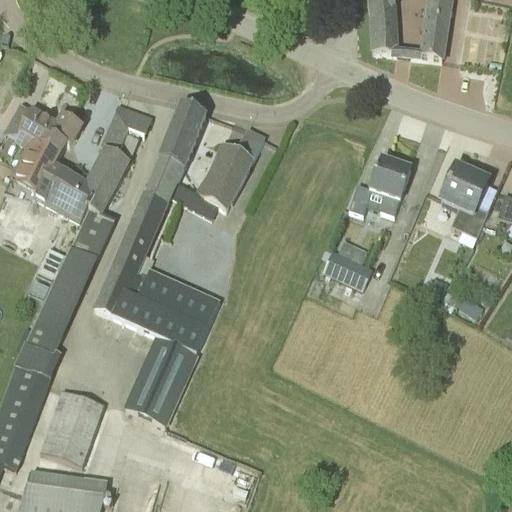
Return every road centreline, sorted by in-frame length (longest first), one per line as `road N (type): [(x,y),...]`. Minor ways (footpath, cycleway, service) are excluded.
road 1 (residential): [(0,4),(31,38),(90,71),(256,112),(294,110),(334,67)]
road 2 (unclassified): [(511,136),(334,67)]
road 3 (unclassified): [(334,67),(176,0)]
